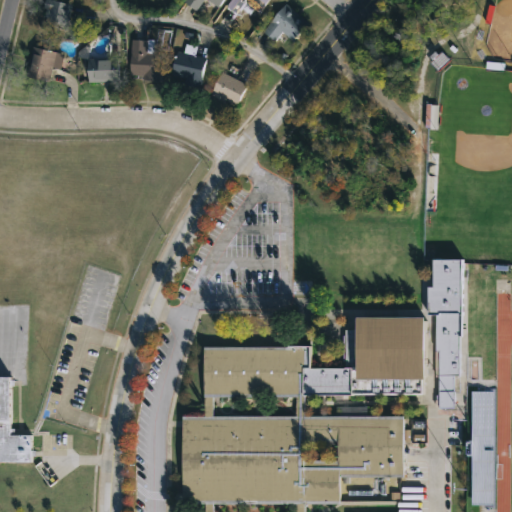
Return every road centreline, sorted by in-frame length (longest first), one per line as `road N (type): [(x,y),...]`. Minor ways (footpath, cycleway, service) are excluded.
road 1 (tertiary): [(368,0),(188,228),(122,393),(109,511)]
road 2 (residential): [(236,160),(173,122),(0,116)]
